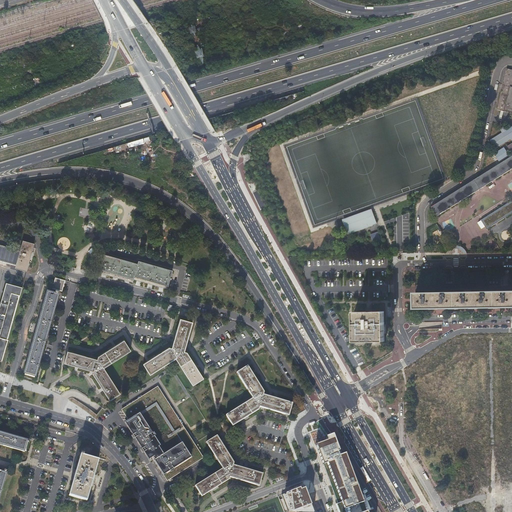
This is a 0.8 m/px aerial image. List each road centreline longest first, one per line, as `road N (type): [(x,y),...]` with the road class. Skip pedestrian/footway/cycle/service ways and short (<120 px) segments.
road 1 (motorway): [(491,0),(0,145)]
road 2 (motorway): [(0,168),(464,33)]
road 3 (motorway): [(0,181),(50,173),(120,177),(181,206),(226,249),(325,401),(336,404)]
road 4 (residential): [(47,272),(252,323),(311,405),(298,434),(312,474)]
road 5 (primary): [(182,135),(336,404)]
road 6 (residential): [(423,263),(422,209),(474,170),(497,72),(511,61)]
road 7 (primary): [(346,395),(233,191)]
road 8 (motorway): [(266,121),(459,42),(464,33)]
road 9 (residential): [(149,505),(91,428),(4,401)]
road 10 (motorway): [(457,0),(373,12),(318,0)]
road 11 (residential): [(4,401),(47,272)]
road 12 (primary): [(413,511),(346,395)]
road 13 (residential): [(442,511),(378,395)]
road 14 (primary): [(336,404),(397,511)]
